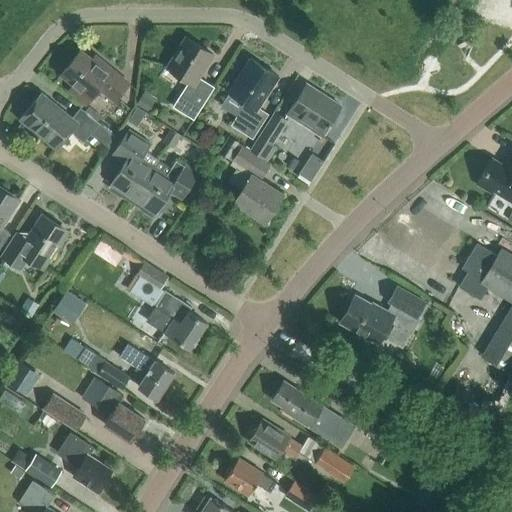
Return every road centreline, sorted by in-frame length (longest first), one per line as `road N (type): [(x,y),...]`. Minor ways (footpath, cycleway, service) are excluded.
road 1 (residential): [(4,89),(62,27),(88,16),(243,22),(444,142)]
road 2 (residential): [(271,328),(0,152)]
road 3 (tertiary): [(271,328),(354,228),(444,142)]
road 4 (tertiary): [(154,511),(271,328)]
